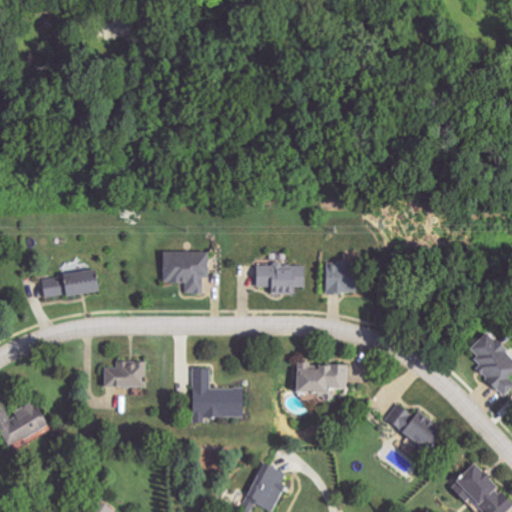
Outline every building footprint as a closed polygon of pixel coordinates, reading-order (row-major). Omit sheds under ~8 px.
[(208,251),(163,252),(163,283),(186,282),(186,293),(203,293),(203,277),(209,277),(208,251)] [(324,292),(353,293),(354,261),(336,260),(336,264),(325,264),(324,292)] [(255,267),(255,287),(271,286),(271,293),(296,293),(296,286),(307,286),(307,267),(255,267)] [(45,298),(96,290),(93,270),(42,278),(45,298)] [(503,397),(511,388),(511,380),(507,375),(511,370),(511,357),(487,331),(469,348),(476,355),(474,358),(481,366),(478,370),(503,397)] [(148,362),(116,361),(116,366),(104,366),(104,386),(147,387),(148,362)] [(294,391),(321,393),(320,399),(332,400),(333,388),(347,389),(348,366),(295,363),(294,391)] [(242,417),(242,388),(212,388),(211,367),(192,368),(193,423),(204,423),(204,418),(242,417)] [(46,428),(36,403),(0,418),(0,422),(9,444),(46,428)] [(391,423),(425,449),(441,429),(416,411),(413,415),(403,408),(391,423)] [(507,511),(511,508),(511,503),(473,462),(454,480),(462,489),(457,493),(465,502),(470,497),(483,511),(507,511)] [(273,511),(274,511),(286,483),(283,482),(287,473),(262,463),(243,511),(245,511),(252,511),(255,505),(273,511)] [(98,511),(114,511),(115,510),(104,503),(98,511)]
